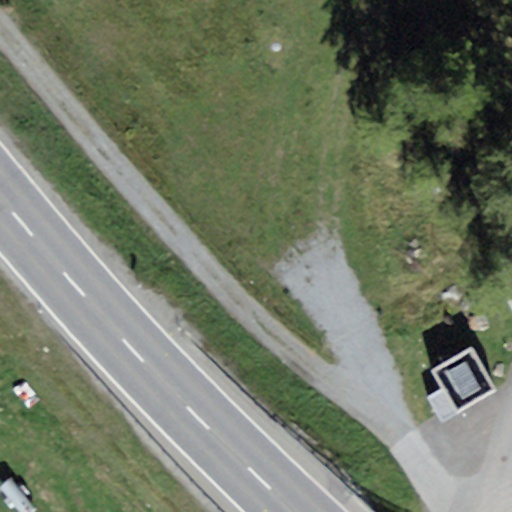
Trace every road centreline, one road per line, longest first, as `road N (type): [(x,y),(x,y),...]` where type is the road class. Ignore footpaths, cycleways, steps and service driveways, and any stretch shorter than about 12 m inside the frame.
road 1 (track): [(0,20),(243,300),(381,419)]
road 2 (track): [(381,419),(324,251),(319,177),(329,110),(383,0)]
road 3 (primary): [(293,511),(162,382),(0,196)]
road 4 (track): [(479,511),(381,419)]
